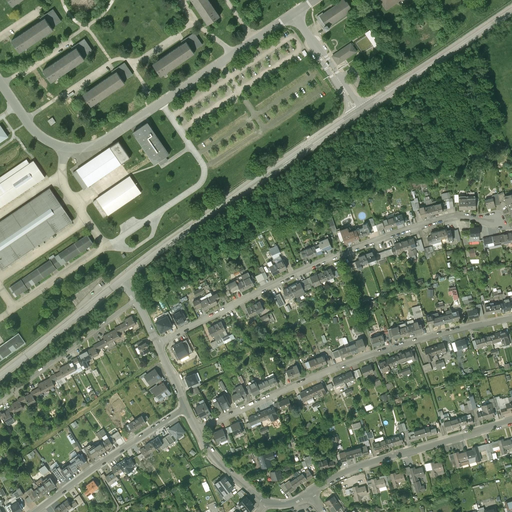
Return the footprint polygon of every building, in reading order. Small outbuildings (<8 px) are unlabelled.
[(219,17),(207,0),(190,0),(207,25),(219,17)] [(345,3),(342,0),(341,0),(339,2),(340,3),(322,14),(321,13),(316,17),(323,27),(323,28),(325,31),(328,29),(328,28),(330,26),(347,14),(348,15),(351,13),(349,9),(350,8),(346,2),(345,3)] [(379,0),(386,9),(397,2),(396,0),(379,0)] [(43,16),(45,19),(11,42),(19,53),(53,30),(51,28),(61,22),(53,10),(43,16)] [(192,51),(202,45),(194,33),(184,40),(186,42),(152,65),(160,76),(194,54),(192,51)] [(75,45),(77,48),(43,70),(51,82),(85,60),(83,57),(92,51),(84,39),(75,45)] [(355,52),(350,44),(335,55),(337,59),(336,60),(339,64),(355,52)] [(115,70),(117,72),(83,95),(91,106),(125,84),(123,82),(133,75),(125,63),(115,70)] [(169,155),(147,123),(133,133),(155,164),(158,162),(161,165),(167,161),(165,157),(169,155)] [(121,164),(110,147),(77,170),(73,173),(83,189),(88,186),(88,187),(121,164)] [(0,207),(45,177),(34,161),(29,163),(27,160),(6,174),(9,178),(0,183),(0,207)] [(141,193),(130,176),(96,199),(97,199),(93,202),(103,218),(107,215),(108,215),(141,193)] [(72,222),(49,189),(0,222),(0,267),(1,270),(72,222)] [(449,193),(441,194),(442,201),(446,201),(446,202),(452,201),(452,199),(450,199),(449,193)] [(491,196),(492,198),(495,206),(500,204),(500,202),(498,197),(497,194),(491,196)] [(466,196),(459,197),(459,202),(459,209),(467,209),(466,196)] [(475,196),(466,196),(467,209),(475,209),(475,206),(475,199),(475,196)] [(485,200),(484,200),(486,209),(491,208),(495,207),(495,206),(492,198),(492,199),(485,201),(485,200)] [(425,206),(427,216),(435,214),(433,206),(431,200),(423,202),(425,206)] [(433,206),(435,214),(443,211),(442,211),(446,210),(445,207),(442,208),(440,204),(437,205),(433,206)] [(425,206),(419,208),(419,209),(421,217),(427,216),(425,206)] [(394,217),(396,225),(404,222),(407,221),(406,218),(403,219),(401,215),(394,217)] [(386,218),(382,220),(385,229),(389,228),(389,227),(396,225),(394,217),(387,220),(386,218)] [(363,228),(356,230),(359,238),(366,235),(370,234),(369,231),(370,231),(367,223),(362,225),(363,228)] [(344,243),(359,238),(356,230),(355,227),(348,230),(347,227),(340,230),(344,243)] [(478,227),(470,228),(470,231),(462,232),(462,237),(468,237),(468,240),(469,240),(469,241),(479,241),(479,236),(478,227)] [(447,231),(446,229),(438,232),(440,239),(448,237),(449,241),(453,239),(451,232),(450,230),(447,231)] [(451,232),(453,239),(459,238),(457,230),(451,232)] [(442,245),(440,239),(438,232),(431,234),(432,238),(428,239),(430,246),(433,246),(433,248),(442,245)] [(510,234),(499,236),(501,244),(508,242),(508,243),(511,241),(511,237),(511,234),(510,235),(510,234)] [(93,244),(87,236),(9,289),(15,297),(93,244)] [(499,236),(492,237),(493,243),(494,246),(494,245),(501,244),(499,236)] [(319,244),(321,250),(326,248),(327,250),(332,248),(327,239),(327,238),(326,239),(319,242),(320,244),(319,244)] [(401,242),(404,250),(408,249),(409,252),(408,252),(410,257),(417,255),(415,250),(413,250),(412,248),(416,247),(416,246),(418,245),(417,240),(414,241),(413,238),(401,242)] [(417,240),(418,245),(416,246),(416,247),(417,251),(420,250),(421,252),(424,251),(424,248),(421,239),(417,240)] [(401,242),(394,245),(395,248),(391,249),(393,255),(397,253),(397,252),(404,250),(401,242)] [(312,247),(315,255),(322,252),(321,250),(319,244),(312,247)] [(280,253),(276,246),(275,247),(269,250),(273,259),(279,257),(278,254),(280,253)] [(433,246),(424,248),(424,251),(427,258),(433,256),(432,253),(435,252),(433,248),(433,246)] [(312,247),(300,252),(303,257),(307,255),(308,258),(315,255),(312,247)] [(365,255),(368,262),(376,260),(376,261),(380,259),(378,254),(374,255),(373,252),(365,255)] [(365,255),(358,257),(359,261),(356,262),(358,267),(358,270),(362,268),(361,265),(368,262),(365,255)] [(285,263),(283,260),(281,261),(279,257),(273,259),(275,263),(279,271),(286,268),(284,263),(285,263)] [(273,275),(279,271),(275,263),(269,267),(267,268),(269,271),(270,270),(273,275)] [(331,268),(324,272),(327,280),(334,277),(331,268)] [(250,276),(248,272),(241,276),(247,288),(254,284),(251,279),(254,278),(252,275),(250,276)] [(320,282),(327,280),(324,272),(311,277),(314,284),(315,286),(321,284),(320,282)] [(264,279),(261,273),(255,276),(258,282),(264,279)] [(247,288),(241,276),(236,278),(237,280),(238,282),(236,283),(239,288),(240,291),(247,288)] [(310,286),(307,279),(301,282),(305,290),(311,287),(310,286)] [(232,292),(239,288),(236,283),(238,282),(237,280),(228,284),(232,292)] [(208,285),(201,288),(204,292),(212,288),(210,283),(207,285),(208,285)] [(297,284),(297,283),(290,287),(294,295),(295,298),(305,294),(300,283),(297,284)] [(294,295),(290,287),(283,290),(285,294),(284,295),(286,299),(288,297),(289,299),(293,298),(292,296),(294,295)] [(204,292),(201,288),(194,292),(196,296),(204,292)] [(455,290),(448,292),(449,295),(453,294),(454,298),(451,298),(452,300),(457,299),(455,290)] [(207,298),(211,306),(217,303),(215,299),(219,297),(217,293),(207,298)] [(283,302),(279,294),(273,297),(277,305),(283,302)] [(471,295),(460,297),(461,301),(463,301),(463,305),(472,303),(471,295)] [(199,298),(192,302),(196,308),(202,305),(204,310),(211,306),(207,298),(200,302),(199,298)] [(499,304),(501,312),(511,310),(508,299),(504,300),(505,303),(499,304)] [(262,306),(260,302),(253,305),(257,313),(265,309),(263,306),(262,306)] [(490,304),(485,305),(486,315),(501,312),(499,304),(490,306),(490,304)] [(251,317),(257,313),(253,305),(246,308),(249,313),(248,313),(249,315),(250,315),(251,317)] [(420,307),(412,309),(414,318),(422,316),(420,307)] [(477,309),(467,311),(469,319),(479,316),(477,309)] [(447,314),(442,316),(444,323),(454,321),(452,313),(451,310),(446,311),(447,314)] [(175,314),(173,315),(177,324),(181,322),(181,323),(183,322),(183,321),(186,319),(184,316),(181,311),(179,312),(177,311),(176,312),(175,314)] [(267,314),(260,318),(262,323),(269,319),(270,319),(267,314)] [(444,323),(442,316),(437,317),(436,314),(426,317),(427,323),(433,321),(434,326),(444,323)] [(167,316),(155,322),(160,332),(172,326),(169,321),(167,316)] [(125,323),(128,328),(129,329),(136,324),(132,317),(124,321),(125,323)] [(225,329),(221,321),(214,325),(221,338),(224,336),(222,331),(225,329)] [(406,326),(409,334),(422,330),(421,324),(418,325),(417,322),(413,323),(413,324),(406,326)] [(123,331),(128,328),(125,323),(120,326),(123,331)] [(398,326),(401,336),(401,337),(409,334),(406,326),(405,323),(398,326)] [(221,338),(214,325),(208,328),(210,333),(209,333),(210,335),(211,335),(212,336),(213,335),(216,340),(221,338)] [(353,329),(356,335),(362,332),(360,326),(353,329)] [(391,328),(393,337),(393,338),(401,336),(398,326),(391,327),(391,328)] [(110,333),(113,341),(120,337),(118,334),(116,330),(110,333)] [(499,333),(501,341),(502,345),(509,343),(506,335),(505,331),(502,332),(501,331),(500,332),(499,333)] [(104,340),(107,344),(113,341),(110,333),(103,337),(104,340)] [(490,336),(492,343),(501,341),(499,333),(490,335),(490,336)] [(387,337),(383,338),(382,334),(370,338),(373,346),(377,344),(385,342),(384,341),(388,340),(387,337)] [(0,360),(24,343),(18,335),(0,347),(0,360)] [(481,338),(475,340),(478,349),(483,347),(483,346),(492,343),(490,336),(481,338)] [(352,353),(349,346),(346,337),(342,338),(345,347),(341,349),(342,349),(338,350),(340,357),(341,357),(344,356),(344,357),(352,354),(352,353)] [(224,344),(221,338),(216,340),(219,346),(224,344)] [(362,339),(356,341),(356,343),(359,351),(366,348),(362,339)] [(192,353),(186,340),(171,348),(177,361),(192,353)] [(219,346),(216,340),(210,343),(213,349),(219,346)] [(465,340),(455,343),(458,350),(467,347),(465,340)] [(143,343),(138,346),(141,353),(142,353),(142,354),(143,355),(144,355),(145,355),(146,355),(146,354),(146,353),(149,351),(147,347),(148,346),(148,345),(148,344),(147,344),(146,344),(144,345),(143,343)] [(359,351),(356,343),(349,346),(352,353),(359,351)] [(434,346),(436,354),(442,352),(443,355),(446,353),(446,351),(443,343),(434,346)] [(434,346),(424,350),(427,357),(428,361),(432,360),(431,356),(436,354),(434,346)] [(88,350),(92,358),(99,354),(97,350),(95,347),(88,350)] [(85,360),(86,361),(92,358),(88,350),(82,354),(83,356),(85,360)] [(340,357),(338,350),(332,352),(335,359),(340,357)] [(395,356),(398,364),(407,360),(408,363),(414,361),(412,355),(411,352),(410,350),(395,356)] [(316,359),(319,366),(326,363),(326,362),(329,361),(327,355),(326,356),(326,355),(316,359)] [(386,360),(389,367),(398,364),(395,356),(386,360)] [(319,366),(316,359),(305,363),(308,370),(311,368),(312,369),(319,366)] [(389,367),(386,360),(378,363),(382,372),(390,369),(389,367)] [(66,365),(69,373),(76,369),(74,366),(72,362),(66,365)] [(298,371),(299,373),(303,371),(299,364),(293,366),(294,368),(295,372),(298,371)] [(432,371),(430,364),(423,366),(425,373),(432,371)] [(63,376),(69,373),(66,365),(59,369),(61,372),(63,376)] [(373,372),(370,365),(361,369),(364,376),(373,372)] [(295,372),(294,368),(287,371),(290,379),(297,376),(297,375),(300,374),(299,373),(298,371),(295,372)] [(359,369),(353,371),(356,378),(361,376),(359,369)] [(160,378),(154,370),(147,375),(144,377),(150,385),(157,380),(160,378)] [(351,372),(341,376),(345,383),(354,379),(351,372)] [(198,382),(194,374),(185,378),(189,386),(191,385),(198,382)] [(345,383),(341,376),(332,380),(336,387),(345,383)] [(144,377),(141,379),(146,387),(150,385),(144,377)] [(278,383),(274,377),(264,382),(268,389),(278,384),(278,383)] [(44,381),(48,389),(55,386),(53,382),(51,378),(44,381)] [(381,384),(379,379),(372,382),(375,387),(381,384)] [(41,392),(48,389),(44,381),(38,385),(39,388),(41,392)] [(268,389),(264,382),(264,381),(257,385),(256,382),(249,385),(253,394),(253,395),(260,392),(268,389)] [(169,393),(163,384),(158,387),(153,391),(154,391),(160,400),(161,400),(164,399),(164,397),(163,397),(169,393)] [(309,390),(312,397),(320,393),(322,396),(326,394),(322,384),(309,390)] [(153,391),(158,387),(156,385),(149,390),(151,393),(154,391),(153,391)] [(246,393),(242,385),(233,390),(235,394),(232,396),(236,403),(243,399),(246,397),(245,394),(246,393)] [(199,393),(196,387),(189,391),(192,397),(199,393)] [(41,392),(39,388),(34,391),(36,396),(42,393),(41,392)] [(309,390),(300,394),(301,396),(303,400),(303,401),(312,397),(309,390)] [(32,393),(24,397),(27,401),(28,405),(36,401),(34,397),(32,393)] [(466,409),(466,410),(478,408),(474,394),(470,395),(471,400),(467,401),(468,403),(461,405),(462,410),(466,409)] [(230,406),(224,395),(216,399),(218,401),(222,410),(230,406)] [(291,406),(288,398),(279,402),(279,403),(282,409),(291,406)] [(16,411),(23,408),(22,404),(19,400),(12,404),(14,407),(16,411)] [(222,410),(218,401),(213,404),(218,413),(222,410)] [(320,405),(319,402),(312,405),(314,411),(317,410),(316,407),(320,405)] [(210,413),(205,403),(196,408),(201,418),(210,413)] [(484,411),(486,418),(487,419),(494,417),(492,408),(491,404),(490,404),(482,406),(483,411),(484,411)] [(274,407),(266,411),(269,418),(271,421),(278,418),(274,407)] [(7,426),(15,422),(11,414),(9,410),(1,414),(3,418),(7,426)] [(257,414),(260,422),(269,418),(266,411),(257,414)] [(486,418),(484,411),(483,411),(477,413),(479,420),(486,418)] [(260,422),(257,414),(248,418),(249,421),(251,425),(260,422)] [(470,415),(457,419),(459,426),(466,424),(467,425),(473,423),(472,418),(471,418),(470,415)] [(135,420),(139,427),(146,423),(145,421),(143,418),(141,416),(135,420)] [(449,417),(443,418),(445,422),(444,422),(446,431),(453,429),(452,428),(459,426),(457,419),(450,421),(449,417)] [(139,427),(135,420),(128,425),(130,427),(132,430),(133,431),(139,427)] [(238,422),(231,426),(235,435),(242,432),(241,429),(239,423),(238,422)] [(176,439),(182,435),(181,434),(184,432),(178,424),(170,429),(173,435),(176,439)] [(421,429),(423,437),(430,434),(431,436),(431,435),(430,432),(429,427),(421,429)] [(104,441),(101,442),(106,449),(113,445),(112,443),(115,441),(112,436),(109,438),(103,429),(98,432),(104,441)] [(222,429),(213,433),(218,443),(227,439),(225,435),(222,429)] [(421,429),(414,432),(415,436),(416,440),(417,440),(416,439),(423,437),(421,429)] [(104,441),(98,432),(96,434),(101,442),(104,441)] [(112,436),(115,441),(121,437),(118,432),(112,436)] [(171,437),(169,434),(165,437),(170,445),(174,442),(171,437)] [(387,440),(389,447),(396,445),(396,446),(403,444),(401,435),(387,440)] [(160,446),(162,449),(170,445),(165,437),(160,440),(158,437),(151,442),(156,449),(160,446)] [(78,440),(75,442),(78,447),(80,451),(84,449),(83,449),(78,440)] [(387,440),(373,444),(375,452),(382,450),(381,449),(389,447),(387,440)] [(511,447),(511,445),(510,440),(503,442),(502,440),(498,441),(500,446),(502,455),(506,454),(505,449),(511,447)] [(106,449),(101,442),(95,447),(95,446),(92,448),(90,444),(85,447),(89,453),(92,457),(99,453),(99,454),(106,449)] [(156,449),(151,442),(144,446),(145,447),(140,451),(143,454),(145,458),(150,455),(149,453),(156,449)] [(352,450),(355,457),(362,455),(362,456),(368,454),(366,446),(352,450)] [(476,462),(480,461),(478,453),(477,448),(472,449),(473,451),(466,453),(468,460),(475,458),(476,462)] [(355,457),(352,450),(345,452),(346,452),(339,454),(341,462),(348,460),(348,459),(355,457)] [(250,459),(258,456),(256,451),(248,453),(250,459)] [(268,452),(258,456),(262,469),(274,465),(272,457),(274,456),(273,451),(268,453),(268,452)] [(468,460),(466,453),(458,455),(458,453),(453,454),(455,459),(457,468),(469,464),(468,460)] [(74,461),(68,465),(73,472),(79,467),(85,463),(79,456),(73,460),(74,461)] [(301,462),(303,467),(313,464),(311,460),(312,459),(311,456),(304,458),(305,461),(301,462)] [(118,464),(122,471),(125,469),(127,473),(134,469),(132,466),(134,464),(132,460),(131,459),(126,462),(124,460),(118,464)] [(327,463),(327,460),(319,462),(321,470),(328,467),(329,469),(335,467),(335,466),(333,461),(331,462),(331,461),(327,463)] [(433,463),(429,464),(431,471),(433,477),(437,476),(444,474),(443,470),(441,463),(434,465),(433,463)] [(122,471),(118,464),(111,469),(113,472),(106,477),(105,478),(107,479),(110,485),(118,479),(116,475),(122,471)] [(73,472),(68,465),(62,470),(62,471),(59,473),(62,478),(66,475),(67,477),(73,472)] [(409,468),(411,474),(416,493),(425,490),(424,486),(420,487),(419,481),(418,481),(417,477),(424,475),(422,468),(415,470),(414,467),(413,467),(414,468),(410,469),(410,468),(409,468)] [(57,475),(52,469),(49,471),(50,471),(57,482),(62,478),(59,473),(57,475)] [(279,470),(270,473),(273,481),(282,478),(279,470)] [(296,477),(300,484),(307,479),(307,480),(308,480),(305,477),(303,473),(296,477)] [(395,473),(391,475),(392,480),(394,488),(399,487),(398,483),(405,481),(403,474),(396,476),(395,473)] [(227,480),(225,477),(214,485),(223,496),(230,491),(233,488),(231,485),(228,480),(227,480)] [(300,484),(296,477),(290,482),(289,481),(284,485),(288,490),(290,493),(295,489),(294,488),(300,484)] [(45,484),(50,490),(51,489),(52,489),(55,487),(49,479),(48,480),(47,479),(42,482),(44,485),(45,484)] [(376,479),(371,480),(373,485),(375,493),(380,492),(379,492),(387,489),(385,483),(384,479),(382,480),(376,481),(376,479)] [(39,489),(44,485),(42,482),(40,480),(35,483),(39,489)] [(98,488),(93,481),(87,486),(89,489),(84,493),(86,495),(88,493),(89,494),(98,488)] [(284,493),(288,490),(284,485),(283,483),(279,486),(284,493)] [(39,489),(43,495),(50,490),(45,484),(44,485),(39,489)] [(357,487),(353,488),(354,493),(357,501),(361,500),(360,496),(367,494),(365,487),(358,489),(357,487)] [(43,495),(39,489),(34,492),(31,488),(26,492),(29,497),(32,501),(33,502),(43,495)] [(230,491),(223,496),(226,501),(233,496),(230,491)] [(76,503),(78,506),(83,503),(84,503),(79,496),(74,499),(74,500),(76,503)] [(16,499),(15,497),(7,502),(9,505),(10,507),(17,503),(15,499),(16,499)] [(255,507),(246,497),(238,504),(245,511),(248,511),(249,511),(255,507)] [(339,508),(332,497),(325,502),(331,511),(332,511),(335,511),(339,508)] [(61,505),(65,511),(72,507),(71,507),(76,503),(74,500),(69,504),(67,501),(61,505)] [(17,511),(22,509),(18,502),(17,503),(10,507),(9,505),(6,507),(9,511),(13,511),(14,511),(17,511)]
